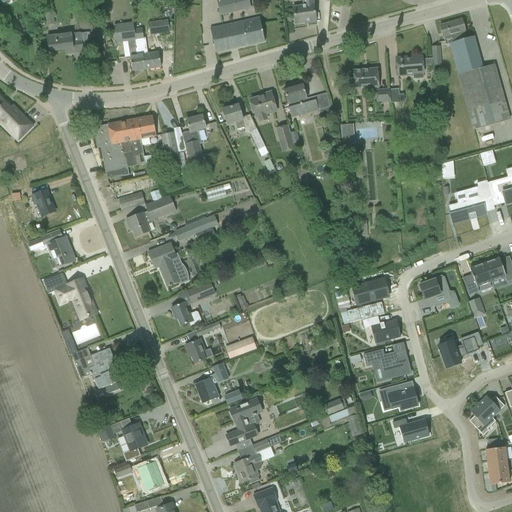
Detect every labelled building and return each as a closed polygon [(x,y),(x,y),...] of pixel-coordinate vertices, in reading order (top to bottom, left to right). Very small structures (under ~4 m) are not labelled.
[(248,0),(220,0),(217,1),(219,16),(250,9),(248,0)] [(293,8),(293,14),(295,24),(316,21),(313,5),(312,0),(302,0),(304,6),(293,8)] [(173,8),(165,8),(166,18),(174,17),(173,8)] [(45,15),(46,26),(54,25),(53,18),(56,18),(55,13),(45,15)] [(210,29),(213,44),(215,53),(264,43),(259,18),(210,29)] [(168,20),(148,23),(150,35),(170,33),(168,20)] [(461,21),(440,27),(443,36),(445,46),(450,44),(458,75),(482,68),(476,47),(473,37),(466,39),(461,21)] [(133,23),(114,26),(116,43),(128,42),(135,41),(134,30),(133,23)] [(135,30),(134,30),(135,41),(136,41),(137,49),(145,48),(144,39),(142,29),(135,30)] [(71,34),(56,36),(46,37),(48,52),(69,49),(70,55),(83,53),(80,33),(71,34)] [(135,41),(128,42),(130,62),(132,72),(145,70),(143,56),(137,56),(136,49),(137,49),(136,41),(135,41)] [(439,47),(432,48),(433,66),(440,66),(439,47)] [(137,49),(136,49),(137,56),(143,56),(145,70),(161,68),(159,58),(158,53),(146,55),(146,48),(145,48),(137,49)] [(104,52),(91,54),(92,60),(105,58),(104,52)] [(396,59),(397,69),(397,76),(408,76),(407,74),(412,74),(413,79),(423,79),(423,73),(422,58),(409,59),(409,58),(396,59)] [(482,68),(458,75),(461,85),(468,114),(473,130),(509,120),(505,104),(505,103),(494,65),(482,68)] [(353,71),(354,81),(354,90),(378,88),(377,79),(377,69),(353,71)] [(302,84),(283,89),(292,118),(330,108),(326,94),(306,99),(302,84)] [(390,90),(389,90),(390,104),(404,103),(403,94),(398,95),(397,89),(390,90)] [(388,90),(378,91),(379,103),(389,102),(390,104),(389,90),(388,90)] [(250,100),(253,110),(255,118),(256,118),(258,123),(268,120),(266,115),(276,112),(273,102),(271,93),(263,95),(263,96),(250,100)] [(32,126),(13,106),(12,107),(0,95),(0,122),(18,141),(32,126)] [(222,110),(225,119),(227,125),(235,123),(237,130),(244,128),(242,121),(242,120),(238,105),(222,110)] [(186,120),(189,132),(182,134),(189,163),(203,159),(199,145),(201,144),(198,131),(205,129),(202,116),(186,120)] [(152,117),(137,120),(141,139),(156,136),(152,117)] [(100,147),(107,180),(129,176),(127,168),(145,164),(144,158),(144,155),(141,139),(137,120),(107,125),(108,126),(94,129),(94,128),(93,128),(97,148),(100,147)] [(352,125),(340,126),(342,146),(354,145),(352,125)] [(283,152),(293,149),(287,126),(276,129),(283,152)] [(261,157),(267,154),(265,147),(256,129),(249,133),(261,157)] [(427,131),(430,163),(441,162),(438,130),(427,131)] [(293,146),(299,145),(296,132),(289,134),(293,146)] [(173,133),(161,135),(165,156),(167,156),(168,166),(179,164),(177,154),(178,154),(173,133)] [(322,149),(324,160),(336,157),(334,147),(322,149)] [(489,165),(486,153),(479,155),(482,166),(489,165)] [(151,157),(144,158),(145,164),(146,169),(153,168),(151,157)] [(467,160),(470,171),(476,169),(475,166),(481,165),(480,157),(467,160)] [(263,164),(269,176),(276,173),(270,161),(263,164)] [(153,168),(146,169),(148,176),(156,174),(154,168),(153,168)] [(467,201),(449,206),(451,214),(449,215),(452,224),(469,219),(469,221),(476,219),(476,218),(485,215),(485,216),(486,216),(482,203),(492,200),(486,181),(476,183),(478,190),(465,194),(467,201)] [(208,199),(231,192),(229,183),(205,190),(208,199)] [(511,183),(495,188),(498,199),(503,198),(506,209),(511,206),(511,183)] [(46,190),(37,194),(31,197),(34,205),(36,204),(42,217),(54,213),(49,201),(51,201),(46,190)] [(150,194),(153,202),(162,199),(158,191),(150,194)] [(141,193),(118,200),(121,211),(145,204),(141,193)] [(142,214),(135,216),(126,220),(130,231),(133,230),(135,238),(149,232),(146,226),(152,223),(151,221),(176,212),(170,197),(145,206),(148,212),(142,214)] [(210,217),(174,232),(178,242),(196,235),(212,228),(214,228),(210,217)] [(356,222),(357,237),(367,237),(366,221),(356,222)] [(30,252),(41,248),(44,250),(48,248),(56,269),(75,261),(65,238),(62,239),(59,231),(41,238),(42,239),(27,244),(30,252)] [(170,244),(157,249),(148,253),(153,265),(157,263),(167,287),(178,283),(179,285),(188,282),(181,263),(177,253),(174,255),(170,244)] [(484,264),(491,283),(503,278),(507,283),(511,280),(511,266),(511,262),(501,266),(499,259),(494,260),(493,258),(485,261),(486,263),(484,264)] [(491,283),(484,264),(482,265),(481,263),(473,266),(474,267),(469,269),(471,275),(462,279),(468,296),(478,293),(478,287),(491,283)] [(63,275),(43,282),(48,295),(55,292),(60,304),(75,299),(82,319),(86,318),(96,314),(82,281),(84,280),(84,279),(67,286),(63,275)] [(449,301),(445,290),(446,287),(443,279),(441,278),(419,286),(424,301),(430,299),(433,307),(449,301)] [(385,281),(354,290),(359,307),(389,298),(385,281)] [(209,283),(196,288),(201,300),(214,294),(209,283)] [(346,284),(332,288),(339,312),(353,308),(346,284)] [(236,299),(239,307),(246,304),(243,297),(236,299)] [(478,299),(468,303),(474,318),(481,315),(479,308),(480,307),(478,299)] [(383,302),(343,312),(346,324),(386,313),(383,302)] [(185,303),(180,305),(171,309),(174,315),(176,314),(181,327),(189,323),(190,327),(199,322),(201,320),(198,313),(195,312),(189,314),(185,303)] [(377,317),(362,321),(364,330),(371,328),(375,345),(400,338),(396,321),(379,325),(377,317)] [(218,323),(196,331),(198,337),(220,328),(218,323)] [(251,337),(224,347),(229,359),(247,352),(254,349),(256,349),(251,337)] [(452,342),(437,347),(446,369),(460,364),(458,359),(462,357),(463,359),(479,353),(477,348),(473,338),(457,343),(459,349),(455,350),(454,348),(452,342)] [(72,339),(66,341),(71,355),(77,352),(72,339)] [(194,342),(185,346),(187,353),(190,352),(194,364),(204,361),(205,360),(202,353),(204,352),(200,340),(194,342)] [(71,355),(78,373),(80,379),(86,376),(84,371),(88,369),(92,381),(94,380),(98,390),(104,388),(106,393),(119,388),(117,383),(121,381),(109,349),(90,356),(88,349),(87,349),(78,353),(71,355)] [(383,350),(363,355),(366,367),(371,366),(379,364),(384,381),(411,374),(406,357),(399,359),(397,352),(393,353),(384,356),(383,350)] [(360,361),(359,355),(349,358),(350,364),(360,361)] [(209,377),(210,379),(195,385),(202,404),(210,401),(212,405),(220,402),(213,385),(218,382),(218,384),(229,380),(223,364),(213,368),(215,375),(209,377)] [(399,385),(380,390),(382,398),(388,397),(391,409),(399,407),(399,410),(417,406),(413,389),(401,393),(399,385)] [(238,391),(233,393),(224,397),(227,405),(241,399),(238,391)] [(486,397),(478,404),(491,419),(492,418),(504,407),(495,397),(490,401),(486,397)] [(230,447),(236,444),(239,452),(251,447),(248,439),(257,436),(250,417),(261,412),(256,399),(229,410),(235,423),(236,423),(239,431),(226,436),(230,447)] [(323,407),(327,416),(343,409),(339,400),(323,407)] [(491,419),(478,404),(470,412),(474,417),(469,422),(483,436),(488,431),(487,429),(495,422),(492,418),(491,419)] [(347,419),(350,433),(362,430),(358,416),(347,419)] [(406,419),(392,423),(394,430),(399,428),(404,443),(429,436),(424,421),(407,425),(406,419)] [(124,430),(121,431),(122,432),(130,452),(122,455),(126,463),(140,457),(137,450),(145,446),(140,433),(142,433),(138,424),(129,428),(124,430)] [(109,427),(98,432),(103,443),(114,438),(113,435),(109,427)] [(279,436),(253,447),(255,454),(282,444),(279,436)] [(505,448),(485,451),(486,462),(506,460),(505,448)] [(258,455),(243,461),(234,465),(241,483),(249,480),(250,484),(259,481),(256,471),(260,470),(262,466),(261,462),(258,455)] [(506,460),(486,462),(488,474),(507,471),(506,460)] [(288,473),(296,470),(293,461),(285,464),(288,473)] [(155,463),(145,467),(138,470),(133,472),(137,483),(142,481),(146,492),(163,485),(155,463)] [(128,466),(113,472),(116,479),(131,473),(128,466)] [(509,483),(507,471),(488,474),(489,486),(509,483)] [(272,487),(273,492),(279,490),(276,482),(261,487),(262,490),(272,487)] [(272,488),(262,492),(253,496),(258,509),(259,508),(260,511),(279,511),(276,502),(277,502),(272,488)] [(160,498),(122,511),(138,511),(157,506),(158,510),(156,510),(157,511),(174,511),(171,504),(164,507),(160,498)]
